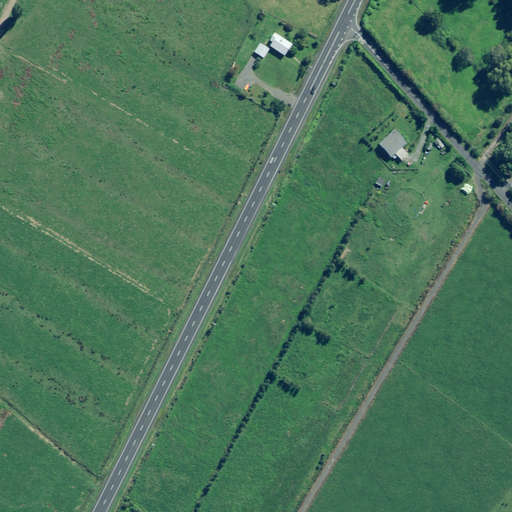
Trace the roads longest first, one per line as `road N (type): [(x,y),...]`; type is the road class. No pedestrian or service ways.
road 1 (primary): [(343,25),(99,511)]
road 2 (unclassified): [(343,25),(511,206)]
